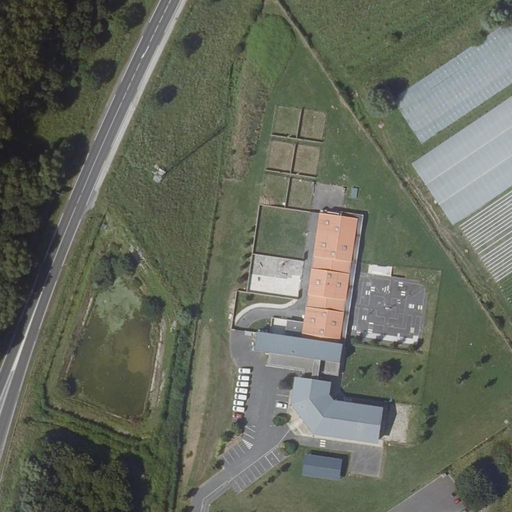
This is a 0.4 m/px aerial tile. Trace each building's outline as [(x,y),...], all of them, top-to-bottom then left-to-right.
[(422,144),(511,83),(511,17),(392,100),(422,144)] [(511,186),(511,97),(412,165),(453,226),(511,186)] [(343,340),(357,219),(319,215),(307,337),(323,338),(322,344),(260,338),(258,357),(273,358),(272,371),(306,374),(306,381),(303,381),(301,407),(298,408),(321,437),(323,433),(386,439),(388,408),(339,403),(333,396),(334,384),(322,383),(322,375),(342,378),(346,346),(338,345),(339,340),(343,340)] [(416,338),(428,286),(373,274),(366,308),(377,310),(373,328),(416,338)] [(340,479),(342,458),(304,454),(302,475),(340,479)]
